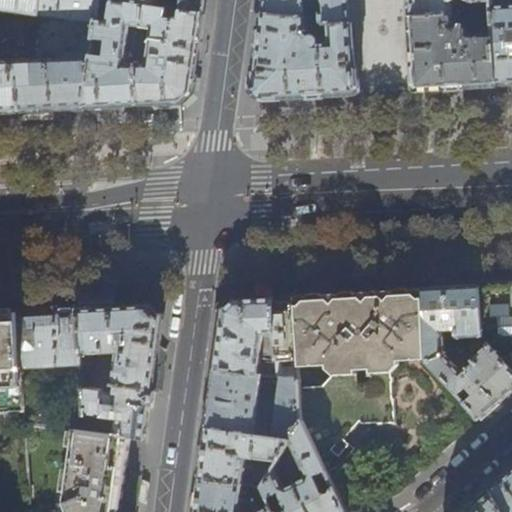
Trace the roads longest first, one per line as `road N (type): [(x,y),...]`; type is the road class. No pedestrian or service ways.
road 1 (tertiary): [(167,511),(208,202)]
road 2 (secondary): [(511,185),(208,202)]
road 3 (secondary): [(208,202),(0,214)]
road 4 (tertiary): [(208,202),(236,0)]
